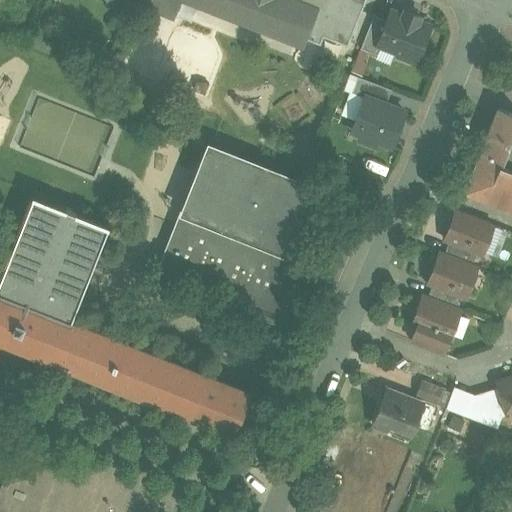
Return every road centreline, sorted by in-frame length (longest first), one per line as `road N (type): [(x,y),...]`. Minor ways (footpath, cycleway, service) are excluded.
road 1 (residential): [(486,0),(358,329)]
road 2 (residential): [(358,329),(287,511)]
road 3 (residential): [(511,346),(455,367),(358,329)]
